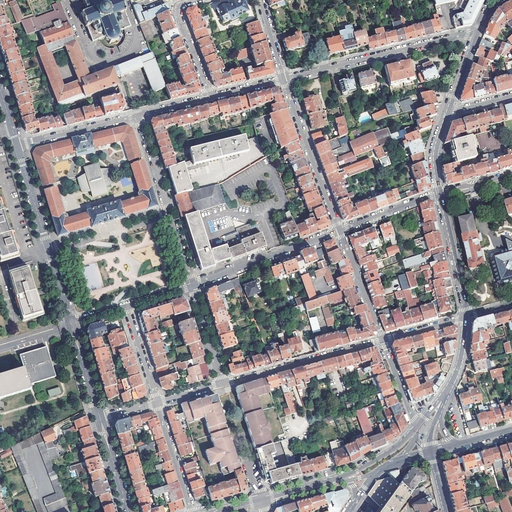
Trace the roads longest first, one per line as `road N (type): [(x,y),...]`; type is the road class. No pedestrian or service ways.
road 1 (residential): [(477,32),(282,79)]
road 2 (residential): [(383,340),(222,383)]
road 3 (residential): [(339,230),(282,79)]
road 4 (residential): [(191,285),(339,230)]
road 5 (secondary): [(441,192),(465,316)]
road 6 (residential): [(138,115),(16,145)]
